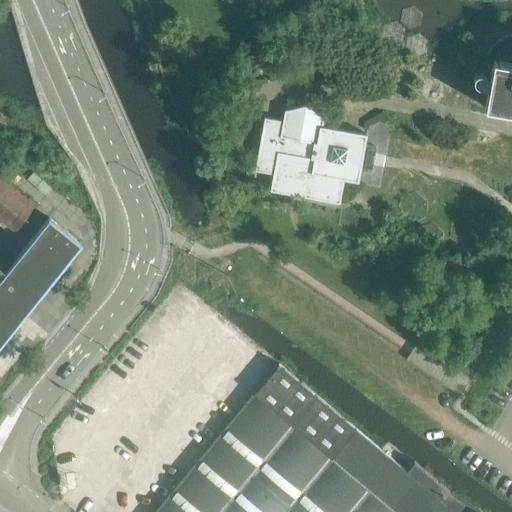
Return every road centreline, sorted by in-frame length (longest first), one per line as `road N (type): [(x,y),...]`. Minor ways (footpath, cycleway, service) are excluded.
road 1 (tertiary): [(0,469),(47,391),(124,295),(144,241),(143,214),(51,0)]
road 2 (tertiary): [(25,0),(110,199),(116,240),(96,296),(0,417)]
